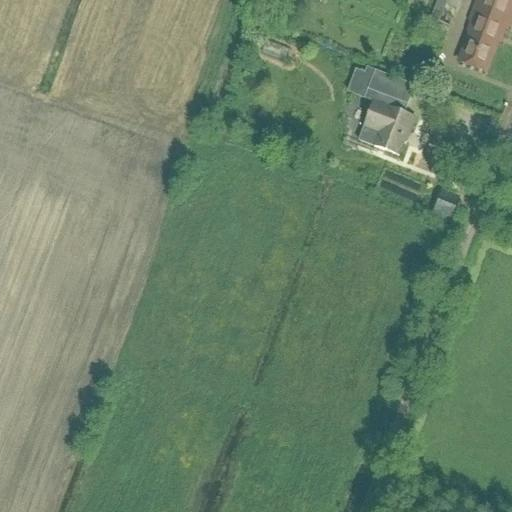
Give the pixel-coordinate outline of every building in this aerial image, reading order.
[(438,0),(430,22),(450,29),(460,0),(438,0)] [(511,0),(476,0),(468,22),(475,25),(459,64),(485,74),(502,30),(507,32),(511,19),(511,0)] [(358,93),(388,104),(398,80),(367,68),(358,93)] [(415,120),(389,110),(373,103),(363,130),(379,135),(374,148),(398,158),(408,133),(410,134),(415,120)] [(440,199),(433,215),(450,221),(456,205),(440,199)]
